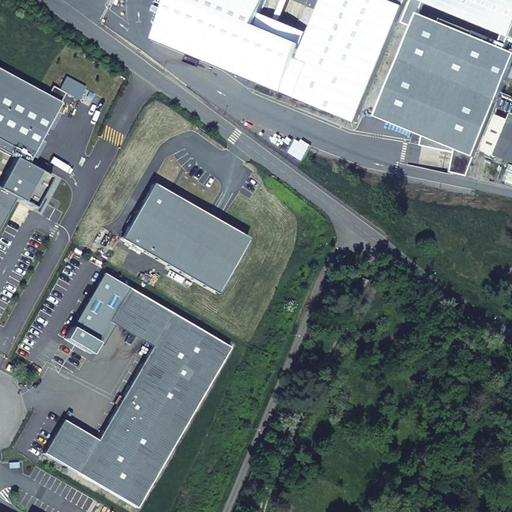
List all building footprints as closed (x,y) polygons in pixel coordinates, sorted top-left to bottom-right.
[(178,0),(162,38),(357,121),(408,0),(325,0),(302,56),(251,34),(264,0),(178,0)] [(511,0),(420,0),(511,37),(511,36),(511,0)] [(0,68),(0,148),(23,162),(7,191),(0,187),(0,232),(20,197),(43,210),(58,181),(30,166),(64,104),(0,68)] [(508,161),(511,162),(511,120),(497,114),(482,150),(498,156),(496,160),(506,165),(508,161)] [(156,186),(124,238),(217,295),(249,242),(156,186)] [(68,420),(50,450),(137,503),(233,347),(133,287),(113,319),(157,346),(100,439),(68,420)]
